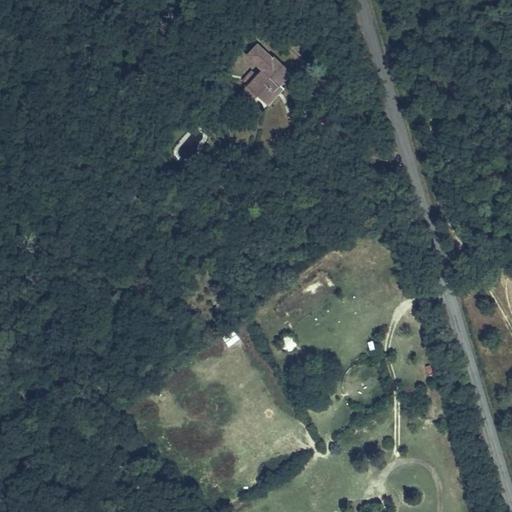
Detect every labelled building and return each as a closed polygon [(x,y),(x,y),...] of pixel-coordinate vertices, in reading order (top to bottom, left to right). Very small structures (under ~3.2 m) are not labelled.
[(261,97),(266,102),(280,87),(281,87),(293,75),(278,60),(276,62),(260,46),(249,57),(266,72),(259,79),(251,87),(261,97)] [(251,87),(259,79),(254,73),(245,82),(251,87)] [(255,104),(261,97),(251,87),(244,94),(255,104)] [(266,102),(270,106),(287,93),(281,87),(280,87),(266,102)] [(395,511),(396,499),(371,498),(370,511),(395,511)]
